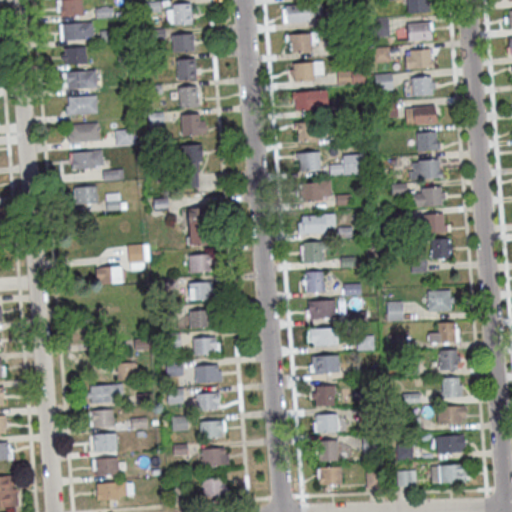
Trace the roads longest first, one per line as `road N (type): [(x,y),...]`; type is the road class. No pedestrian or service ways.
road 1 (residential): [(280,511),(240,0)]
road 2 (residential): [(504,511),(464,0)]
road 3 (residential): [(55,511),(16,0)]
road 4 (residential): [(511,507),(380,511)]
